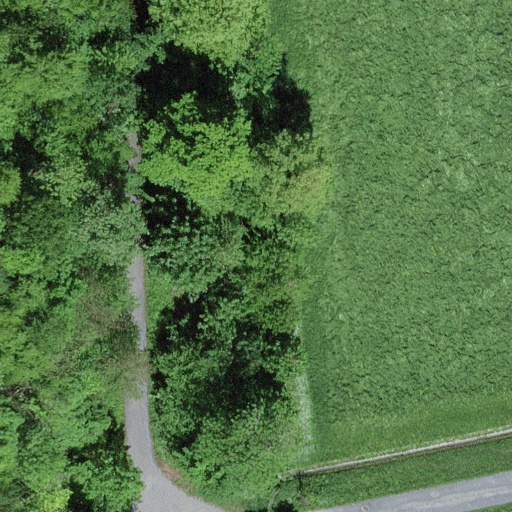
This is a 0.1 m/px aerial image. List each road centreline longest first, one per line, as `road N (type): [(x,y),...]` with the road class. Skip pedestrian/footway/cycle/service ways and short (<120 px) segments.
road 1 (track): [(133,0),(126,63),(140,511)]
road 2 (track): [(390,511),(511,487)]
